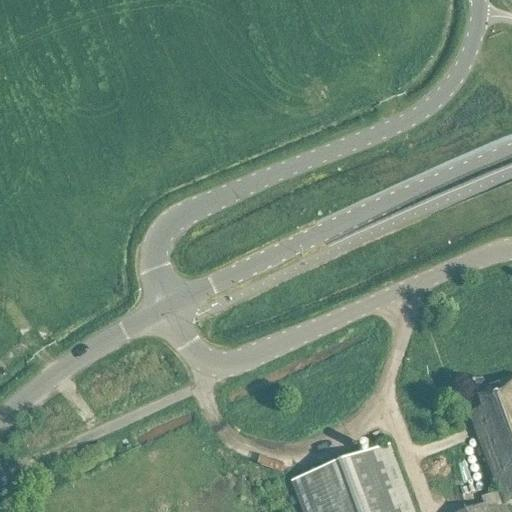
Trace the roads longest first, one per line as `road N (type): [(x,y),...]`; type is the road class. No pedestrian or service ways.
road 1 (unclassified): [(170,306),(156,254),(175,221),(418,117),(461,71),(478,0)]
road 2 (unclassified): [(511,250),(228,368),(191,348),(170,306)]
road 3 (unclassified): [(170,306),(511,154)]
road 4 (unknown): [(193,394),(205,429),(247,464),(275,470),(337,454),(363,426),(381,383),(404,290)]
road 5 (unclassified): [(0,423),(39,385),(170,306)]
road 6 (unknown): [(193,394),(93,438),(39,385)]
